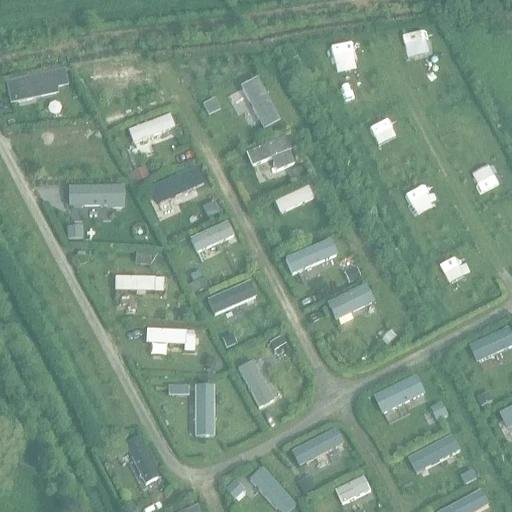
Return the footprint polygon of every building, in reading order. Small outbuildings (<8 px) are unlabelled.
[(91,85),(136,80),(134,65),(90,71),(91,85)] [(253,96),(217,111),(222,124),(258,109),(253,96)] [(132,145),(174,130),(169,117),(127,133),(132,145)] [(82,144),(81,130),(39,133),(40,147),(65,145),(65,150),(73,149),(72,144),(82,144)] [(289,138),(245,156),(250,168),(270,160),(276,173),(294,166),(288,153),(294,150),(289,138)] [(164,196),(202,180),(197,168),(158,183),(164,196)] [(279,215),(312,201),(307,189),(274,204),(279,215)] [(109,193),(109,190),(68,191),(69,205),(92,205),(93,210),(101,210),(100,204),(110,204),(110,201),(117,201),(117,193),(109,193)] [(198,251),(229,236),(224,226),(193,240),(198,251)] [(307,264),(338,249),(333,238),(302,253),(307,264)] [(134,267),(149,267),(150,252),(134,252),(134,267)] [(114,293),(163,294),(163,281),(114,280),(114,293)] [(224,310),(258,296),(253,284),(219,299),(224,310)] [(335,320),(370,303),(365,292),(329,309),(335,320)] [(185,334),(145,332),(145,346),(168,347),(168,351),(172,352),(172,347),(184,348),(183,354),(193,354),(194,338),(193,338),(193,333),(185,332),(185,334)] [(304,380),(282,339),(272,345),(294,386),(304,380)] [(216,401),(217,388),(163,383),(162,397),(189,399),(186,431),(199,432),(202,400),(216,401)] [(384,415),(423,395),(417,383),(377,402),(384,415)] [(295,468),(340,445),(334,433),(289,456),(295,468)] [(158,480),(138,439),(123,446),(144,487),(158,480)] [(451,453),(446,442),(413,460),(418,471),(439,460),(441,464),(447,461),(445,456),(451,453)] [(342,507),(371,493),(364,479),(336,493),(342,507)] [(237,484),(219,494),(225,503),(242,493),(237,484)] [(123,511),(135,511),(131,503),(121,508),(123,511)]
